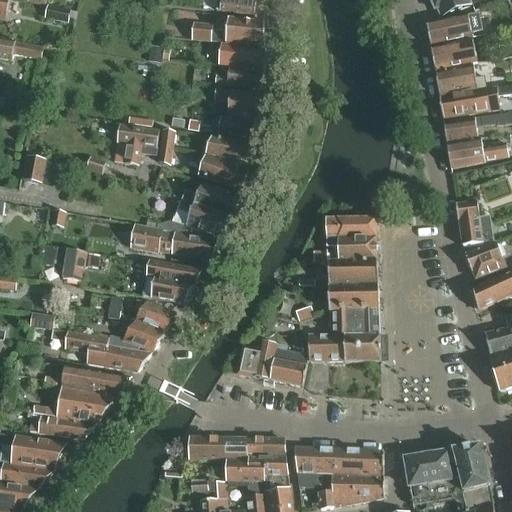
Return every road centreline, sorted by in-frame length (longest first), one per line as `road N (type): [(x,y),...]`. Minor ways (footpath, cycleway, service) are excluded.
road 1 (residential): [(492,421),(401,0)]
road 2 (residential): [(154,382),(229,266),(265,182),(284,47),(279,0)]
road 3 (residential): [(392,437),(206,413),(154,382)]
road 4 (residential): [(44,511),(154,382)]
